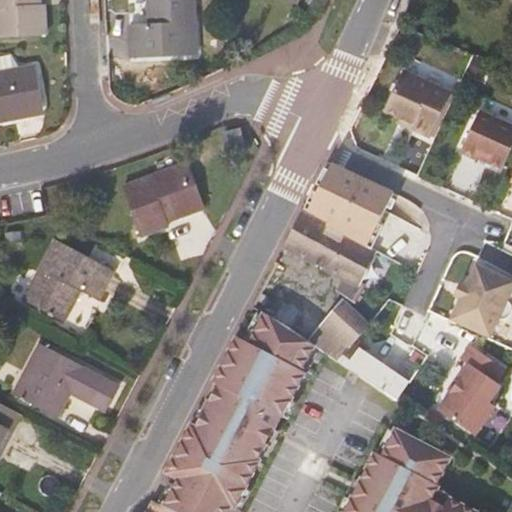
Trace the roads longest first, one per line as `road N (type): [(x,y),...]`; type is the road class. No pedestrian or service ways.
road 1 (residential): [(308,139),(116,511)]
road 2 (residential): [(308,139),(458,214),(417,303)]
road 3 (residential): [(85,152),(246,98),(317,122)]
road 4 (residential): [(85,152),(76,0)]
road 5 (residential): [(371,0),(317,122)]
